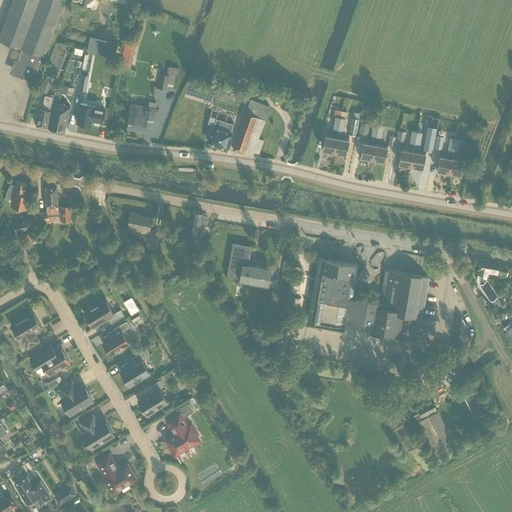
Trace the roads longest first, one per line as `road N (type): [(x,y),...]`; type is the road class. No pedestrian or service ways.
road 1 (residential): [(0,166),(511,260)]
road 2 (tertiary): [(511,215),(253,163),(113,149),(0,126)]
road 3 (residential): [(0,306),(30,289),(49,292),(156,470)]
